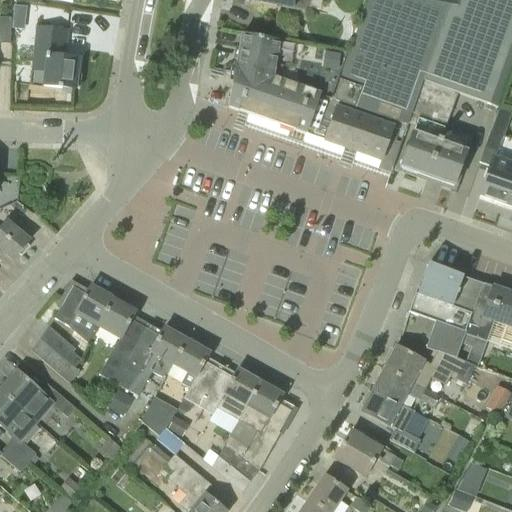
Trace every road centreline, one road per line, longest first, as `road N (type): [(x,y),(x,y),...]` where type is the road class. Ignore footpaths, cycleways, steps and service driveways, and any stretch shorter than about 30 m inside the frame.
road 1 (residential): [(74,245),(333,392)]
road 2 (residential): [(333,392),(403,230)]
road 3 (residential): [(141,140),(184,94),(201,0)]
road 4 (residential): [(140,0),(125,82),(141,140)]
road 5 (residential): [(141,140),(0,129)]
road 6 (residential): [(257,511),(333,392)]
road 7 (residential): [(74,245),(118,193),(141,140)]
